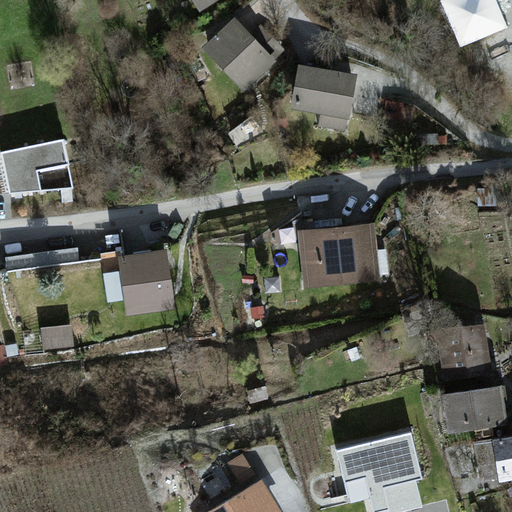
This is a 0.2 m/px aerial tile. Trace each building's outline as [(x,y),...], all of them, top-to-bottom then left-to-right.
[(491,0),(436,0),(458,53),(505,33),(491,0)] [(277,62),(232,17),(199,49),(244,94),(277,62)] [(356,72),(296,62),(288,107),(321,113),(318,128),(345,132),(356,72)] [(60,138),(0,151),(0,162),(8,193),(72,187),(60,138)] [(370,219),(295,226),(301,282),(375,275),(370,219)] [(7,262),(78,254),(76,240),(6,247),(7,262)] [(162,251),(115,257),(123,319),(170,312),(162,251)] [(67,349),(65,323),(38,325),(40,351),(67,349)] [(480,323),(433,329),(441,393),(488,387),(480,323)] [(441,393),(436,394),(442,433),(500,425),(495,386),(488,387),(441,393)] [(409,430),(335,448),(348,502),(369,497),(373,511),(394,511),(421,505),(415,478),(421,476),(409,430)] [(511,432),(487,436),(494,478),(511,475),(511,432)] [(241,456),(228,463),(237,478),(250,471),(241,456)] [(277,511),(259,482),(208,511),(277,511)]
